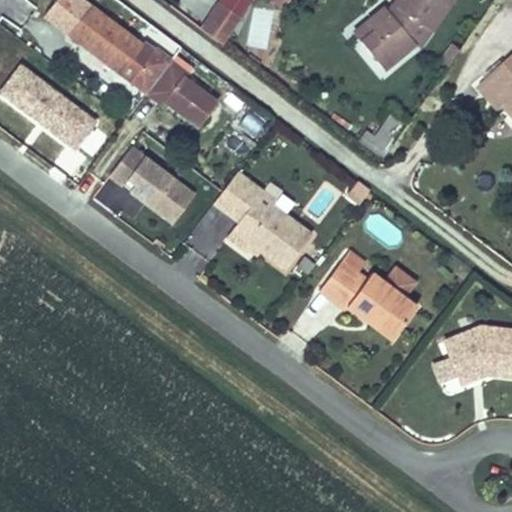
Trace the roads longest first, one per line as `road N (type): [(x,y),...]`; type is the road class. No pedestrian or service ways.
road 1 (residential): [(0,155),(410,463),(458,480)]
road 2 (track): [(0,186),(433,511)]
road 3 (residential): [(139,0),(511,280)]
